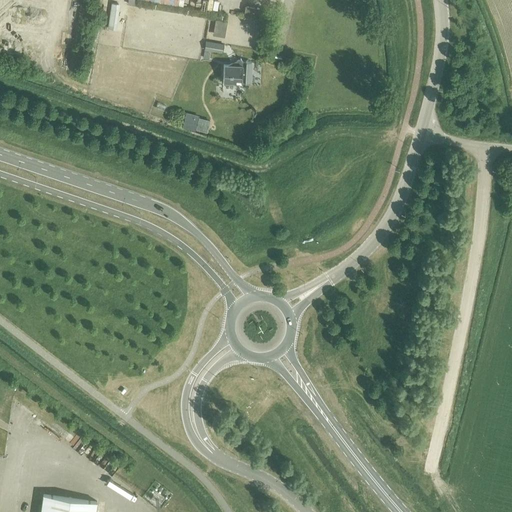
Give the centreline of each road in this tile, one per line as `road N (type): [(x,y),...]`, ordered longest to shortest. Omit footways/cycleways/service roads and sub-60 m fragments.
road 1 (track): [(430,471),(479,224),(485,148)]
road 2 (primary): [(253,297),(174,214),(0,152)]
road 3 (primary): [(0,174),(165,234),(194,256),(235,310)]
road 4 (secondary): [(333,276),(388,222),(420,133)]
road 5 (secondary): [(420,133),(440,52),(439,0)]
road 6 (tertiary): [(230,333),(187,390),(188,426),(204,446)]
road 7 (primary): [(400,511),(320,411)]
road 8 (tertiary): [(305,511),(277,486),(204,446)]
